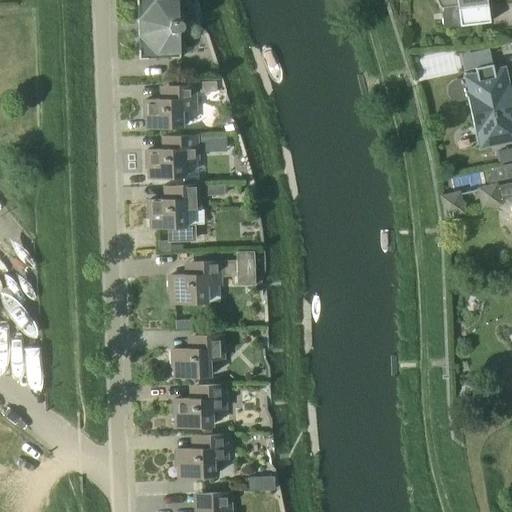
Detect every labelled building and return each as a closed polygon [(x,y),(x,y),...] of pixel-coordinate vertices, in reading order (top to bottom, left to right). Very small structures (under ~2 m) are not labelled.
[(179,20),(178,0),(137,0),(140,59),(180,57),(179,31),(183,29),(185,25),(183,21),(179,20)] [(491,7),(490,0),(436,0),(437,1),(438,3),(439,6),(441,8),(444,7),(444,11),(442,11),(444,27),(490,22),(488,8),(491,7)] [(459,95),(467,93),(479,149),(511,141),(511,93),(506,65),(494,68),(493,64),(475,68),(477,75),(455,79),(452,80),(450,83),(449,86),(449,89),(450,92),(453,94),(456,95),(459,95)] [(200,91),(216,91),(215,82),(200,82),(200,91)] [(161,87),(161,99),(145,100),(146,118),(148,117),(148,128),(182,126),(181,110),(195,109),(194,85),(161,87)] [(163,136),(163,149),(147,150),(148,168),(150,167),(150,178),(184,177),(183,160),(197,159),(196,135),(163,136)] [(197,152),(207,151),(206,137),(197,137),(197,152)] [(492,182),(511,177),(511,163),(489,169),(492,182)] [(511,182),(477,189),(481,209),(502,205),(502,202),(509,200),(511,207),(511,208),(511,209),(511,213),(510,217),(511,221),(511,224),(511,182)] [(224,194),(224,184),(206,185),(206,190),(206,195),(224,194)] [(152,228),(169,227),(169,240),(195,239),(194,225),(186,225),(185,210),(199,209),(198,185),(164,186),(165,199),(149,200),(150,217),(152,217),(152,228)] [(446,213),(463,210),(459,194),(443,197),(446,213)] [(237,285),(255,284),(254,250),(236,251),(236,260),(232,260),(232,276),(237,276),(237,285)] [(220,276),(220,260),(186,262),(186,274),(170,275),(171,293),(173,293),(173,303),(207,302),(206,285),(220,285),(220,276)] [(188,336),(189,348),(173,349),(173,367),(176,367),(176,377),(210,376),(209,359),(223,359),(222,334),(188,336)] [(190,386),(191,398),(175,399),(175,417),(177,416),(178,427),(212,425),(211,409),(225,408),(224,384),(190,386)] [(192,436),(193,448),(177,449),(177,467),(179,467),(180,477),(214,475),(213,459),(227,459),(226,434),(192,436)] [(248,477),(248,489),(260,489),(260,477),(248,477)] [(230,511),(230,492),(194,494),(194,511),(230,511)]
